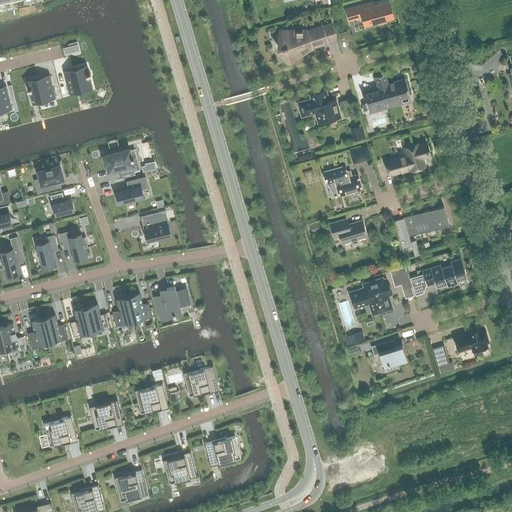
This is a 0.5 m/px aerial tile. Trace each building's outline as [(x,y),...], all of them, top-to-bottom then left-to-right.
[(373,2),(346,10),(349,21),(362,17),(364,24),(377,21),(378,23),(386,21),(385,18),(393,16),(389,3),(374,7),(373,2)] [(325,26),(327,32),(329,40),(336,39),(331,24),(330,24),(331,26),(326,27),(326,26),(325,26)] [(309,49),(309,47),(325,42),(321,29),(305,34),(304,32),(304,31),(277,32),(281,32),(282,47),(281,47),(282,49),(290,61),(287,63),(287,64),(310,49),(309,49)] [(71,46),(64,48),(65,54),(73,53),(71,46)] [(87,65),(63,71),(65,79),(68,90),(69,95),(93,89),(89,75),(91,74),(90,73),(89,73),(87,65)] [(50,74),(26,80),(28,88),(27,89),(28,90),(29,90),(31,99),(38,97),(39,102),(56,98),(50,74)] [(387,102),(399,99),(400,99),(401,102),(403,103),(408,102),(410,99),(409,96),(410,96),(405,78),(388,83),(385,74),(375,77),(378,89),(363,94),(366,103),(362,104),(364,111),(368,109),(368,111),(388,105),(387,102)] [(6,85),(0,86),(0,112),(12,109),(6,85)] [(318,123),(328,120),(329,123),(336,121),(335,118),(340,117),(336,103),(330,105),(326,91),(310,95),(311,99),(298,103),(301,113),(314,109),(318,123)] [(362,125),(350,128),(354,140),(365,137),(362,125)] [(385,161),(389,175),(391,174),(390,174),(395,172),(395,173),(407,170),(406,167),(409,167),(410,167),(411,171),(424,167),(422,158),(430,156),(426,142),(418,145),(418,144),(404,148),(406,155),(385,161)] [(350,151),(354,163),(370,158),(367,147),(350,151)] [(107,165),(108,171),(126,167),(127,173),(140,170),(138,163),(133,164),(131,160),(134,159),(133,157),(131,158),(129,150),(103,156),(106,165),(107,165)] [(60,165),(38,171),(43,192),(57,188),(56,182),(64,180),(60,165)] [(348,177),(345,166),(323,172),(326,184),(335,182),(339,196),(354,192),(354,194),(360,193),(359,190),(362,190),(358,174),(348,177)] [(128,188),(114,191),(118,205),(144,198),(142,189),(148,188),(145,176),(126,181),(126,182),(128,181),(130,187),(128,188)] [(0,204),(11,202),(8,191),(7,191),(1,193),(0,190),(0,204)] [(62,192),(50,195),(52,203),(55,216),(74,211),(71,198),(64,200),(62,192)] [(0,229),(13,226),(7,205),(0,206),(0,229)] [(428,230),(449,224),(444,205),(423,212),(404,218),(404,217),(403,217),(409,236),(408,231),(427,226),(428,230)] [(140,216),(140,217),(143,216),(145,224),(151,223),(152,226),(143,228),(147,242),(172,235),(165,210),(140,216)] [(367,236),(362,221),(348,225),(346,219),(330,224),(334,237),(340,235),(342,243),(367,236)] [(319,222),(310,225),(312,232),(321,229),(319,222)] [(71,230),(60,233),(64,249),(70,248),(74,261),(87,257),(85,248),(88,248),(85,237),(82,237),(81,233),(72,235),(71,230)] [(48,240),(35,244),(42,269),(55,266),(52,252),(59,251),(54,235),(47,236),(48,240)] [(17,236),(10,238),(12,248),(0,251),(0,253),(6,278),(20,274),(17,264),(24,262),(17,236)] [(420,254),(416,241),(410,242),(412,246),(414,256),(420,254)] [(467,278),(460,256),(461,259),(451,262),(451,261),(450,261),(451,265),(442,268),(441,264),(440,264),(440,265),(431,268),(430,267),(430,268),(422,271),(422,270),(427,287),(427,286),(427,285),(435,283),(436,288),(437,287),(437,286),(442,285),(446,283),(447,287),(448,287),(448,286),(457,283),(457,284),(458,284),(457,280),(466,277),(467,278)] [(398,274),(403,289),(411,287),(406,271),(398,274)] [(392,309),(386,290),(390,288),(387,279),(383,280),(382,279),(363,284),(365,288),(350,293),(353,304),(364,300),(365,304),(369,303),(373,314),(392,309)] [(176,291),(175,287),(167,289),(167,291),(161,293),(162,295),(154,297),(160,319),(168,317),(168,316),(173,314),(173,315),(176,315),(175,314),(181,312),(179,303),(190,301),(187,289),(176,291)] [(140,293),(128,296),(134,321),(145,318),(145,319),(152,317),(149,305),(143,307),(140,293)] [(134,321),(128,296),(115,299),(119,313),(113,314),(116,327),(123,325),(122,324),(134,321)] [(97,304),(85,306),(92,332),(103,329),(103,330),(110,328),(107,316),(101,318),(97,304)] [(92,332),(85,306),(73,309),(77,324),(71,325),(74,337),(92,332)] [(43,317),(49,343),(61,340),(61,341),(68,339),(65,327),(59,328),(55,314),(43,317)] [(38,345),(49,343),(43,317),(31,320),(34,334),(28,336),(32,350),(39,348),(38,345)] [(13,323),(1,326),(8,353),(27,349),(24,336),(17,338),(15,332),(13,323)] [(473,352),(487,347),(486,343),(489,343),(484,328),(482,328),(480,325),(466,329),(467,334),(464,335),(464,334),(454,337),(459,352),(471,348),(473,352)] [(348,334),(349,342),(367,341),(366,332),(348,334)] [(397,346),(394,339),(371,346),(374,355),(379,354),(384,369),(385,369),(384,365),(388,364),(388,365),(390,365),(389,364),(400,360),(401,364),(407,362),(408,362),(402,344),(401,344),(401,345),(397,346)] [(80,345),(74,346),(76,354),(82,353),(80,345)] [(358,346),(348,349),(350,356),(360,353),(358,346)] [(438,366),(449,363),(444,346),(433,349),(438,366)] [(200,369),(189,372),(189,371),(183,373),(186,383),(186,382),(188,392),(189,396),(198,394),(199,396),(199,395),(199,393),(218,388),(219,390),(217,382),(213,366),(209,367),(209,366),(200,369)] [(153,372),(155,381),(163,379),(161,370),(161,368),(152,371),(153,372)] [(162,383),(141,389),(139,389),(141,400),(138,401),(141,413),(150,411),(150,413),(151,413),(150,411),(168,407),(168,408),(169,408),(162,383)] [(179,390),(170,392),(172,399),(180,397),(179,390)] [(107,402),(96,405),(90,407),(92,417),(95,426),(94,426),(95,430),(104,427),(105,429),(106,429),(105,427),(122,423),(123,425),(123,424),(117,400),(107,402)] [(71,416),(50,422),(52,432),(46,434),(50,446),(59,444),(59,446),(60,446),(59,444),(76,439),(77,441),(78,441),(71,416)] [(204,442),(208,457),(216,455),(218,464),(241,458),(235,436),(226,439),(225,437),(225,439),(205,444),(205,442),(204,442)] [(172,458),(163,460),(166,472),(168,480),(169,483),(170,483),(175,482),(196,476),(190,451),(189,452),(190,454),(173,458),(172,456),(172,458)] [(124,475),(115,478),(118,490),(120,498),(120,501),(121,501),(126,499),(148,494),(142,469),(141,469),(141,471),(124,475),(124,473),(123,474),(124,475)] [(80,491),(71,493),(74,506),(75,511),(94,511),(104,509),(98,484),(97,485),(98,487),(81,491),(80,489),(79,489),(80,491)] [(25,511),(20,511),(53,511),(51,502),(50,502),(51,504),(26,511),(26,509),(25,509),(25,511)]
